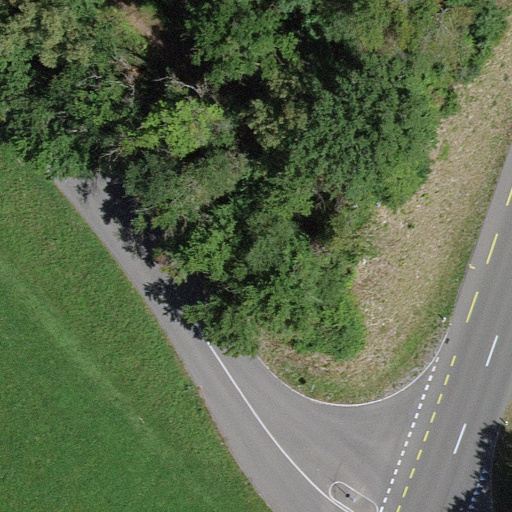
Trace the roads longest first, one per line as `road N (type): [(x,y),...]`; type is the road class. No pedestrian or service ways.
road 1 (tertiary): [(0,91),(271,423),(368,511)]
road 2 (tertiary): [(511,292),(431,511)]
road 3 (track): [(142,0),(280,129)]
